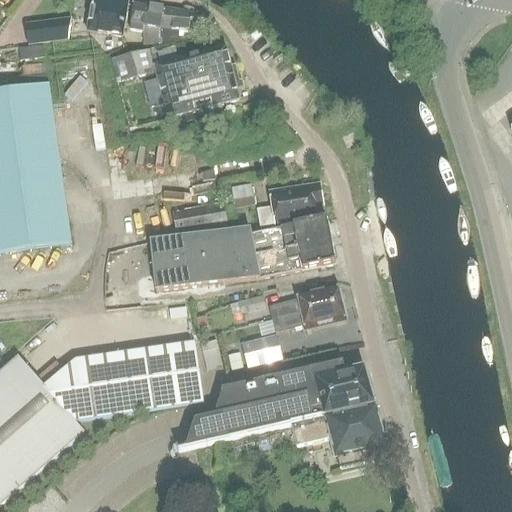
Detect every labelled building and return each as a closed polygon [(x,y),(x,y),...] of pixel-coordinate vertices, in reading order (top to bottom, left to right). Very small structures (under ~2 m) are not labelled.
[(95,0),(92,0),(87,35),(122,41),(128,5),(95,0)] [(163,45),(165,11),(133,6),(129,32),(142,34),(144,47),(163,45)] [(165,11),(163,45),(181,43),(179,33),(194,35),(197,16),(165,11)] [(66,21),(26,27),(28,49),(69,44),(66,21)] [(43,48),(18,51),(20,64),(45,61),(43,48)] [(150,53),(110,63),(117,88),(156,79),(157,83),(144,86),(150,110),(163,107),(167,123),(239,104),(226,50),(154,69),(150,53)] [(0,257),(71,247),(49,88),(0,94),(0,257)] [(276,192),(273,195),(269,196),(272,210),(257,212),(260,231),(274,229),(274,228),(324,220),(319,188),(284,194),(281,192),(276,192)] [(231,192),(234,210),(253,207),(250,189),(231,192)] [(223,206),(172,215),(176,239),(228,229),(223,206)] [(149,245),(153,273),(155,294),(264,282),(302,273),(302,274),(335,268),(326,223),(251,238),(250,233),(149,245)] [(276,322),(345,306),(341,289),(295,300),(296,303),(268,310),(270,318),(275,317),(276,322)] [(263,298),(238,304),(241,318),(266,312),(263,298)] [(349,323),(345,306),(276,322),(277,327),(273,328),(275,337),(302,330),(303,334),(349,323)] [(206,319),(196,322),(198,331),(208,329),(206,319)] [(277,339),(242,347),(247,370),(282,361),(277,339)] [(43,390),(18,360),(0,375),(0,508),(84,436),(74,426),(204,406),(194,346),(74,363),(43,390)] [(228,358),(231,373),(242,370),(239,355),(228,358)] [(185,452),(178,453),(178,455),(217,446),(290,429),(290,427),(323,420),(374,408),(363,371),(361,372),(345,375),(343,365),(333,367),(222,393),(222,395),(222,394),(220,401),(212,420),(196,424),(185,452)] [(323,420),(290,427),(290,429),(296,450),(311,447),(320,445),(329,442),(334,462),(337,462),(340,472),(364,467),(362,461),(361,454),(367,452),(372,455),(379,454),(382,449),(384,448),(380,432),(380,430),(378,424),(377,421),(375,412),(324,423),(323,420)]
